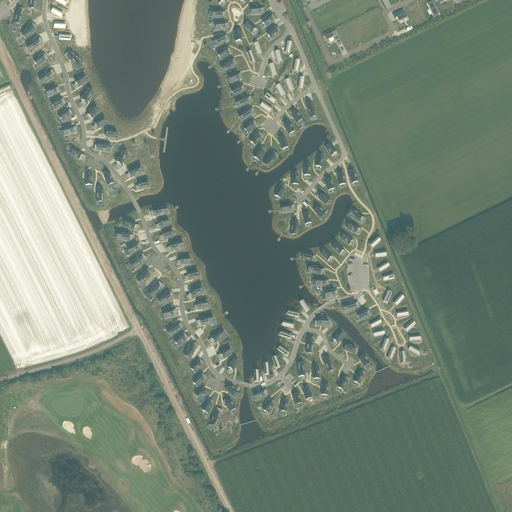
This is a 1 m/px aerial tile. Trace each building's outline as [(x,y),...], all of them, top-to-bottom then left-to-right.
[(433,2),(428,5),(429,6),(429,8),(430,8),(434,17),(437,16),(439,15),(433,2)] [(14,24),(15,24),(20,25),(21,22),(23,13),(24,9),(18,8),(17,12),(16,14),(16,15),(16,16),(15,21),(14,24)] [(53,9),(51,13),(59,17),(61,18),(60,17),(60,15),(61,14),(63,15),(63,14),(61,14),(53,9)] [(404,10),(393,16),(395,19),(397,18),(399,22),(407,18),(404,10)] [(267,19),(262,23),(266,27),(273,22),(273,21),(276,19),(272,15),(270,17),(269,17),(267,18),(267,19)] [(366,22),(358,25),(360,29),(362,33),(365,32),(366,32),(367,34),(371,33),(366,22)] [(248,23),(244,27),(252,34),(252,33),(254,36),(258,31),(256,29),(254,27),(248,23)] [(22,36),(26,40),(27,40),(28,38),(35,31),(33,29),(36,27),(32,24),(30,27),(28,29),(24,34),(22,36)] [(272,31),(267,35),(271,40),(278,34),(277,33),(280,31),(278,28),(277,27),(275,29),(272,31)] [(351,27),(344,30),(346,34),(349,33),(353,42),(357,40),(351,27)] [(331,34),(325,37),(327,41),(328,40),(330,44),(335,41),(335,42),(339,40),(335,32),(331,34)] [(220,38),(215,40),(215,41),(217,46),(226,42),(229,41),(227,35),(224,37),(224,36),(221,38),(220,38)] [(27,47),(27,48),(30,52),(32,51),(40,45),(40,44),(42,42),(40,39),(37,41),(37,40),(35,42),(34,42),(29,46),(27,47)] [(223,52),(218,55),(221,60),(229,55),(232,53),(229,48),(226,50),(224,51),(223,51),(223,52)] [(69,51),(65,55),(68,58),(70,61),(71,61),(76,66),(77,67),(81,62),(72,54),(69,51)] [(39,59),(34,62),(38,67),(46,62),(45,60),(47,58),(45,55),(42,57),(40,58),(39,59)] [(221,68),(224,73),(226,71),(234,66),(233,65),(236,63),(234,59),(231,61),(229,63),(228,63),(223,66),(221,68)] [(39,80),(42,85),(43,85),(45,83),(53,77),(52,76),(54,74),(52,71),(49,73),(49,72),(47,74),(46,74),(41,78),(39,80)] [(234,76),(228,78),(230,84),(239,80),(242,79),(240,74),(237,75),(234,76)] [(76,84),(73,86),(75,90),(78,88),(80,87),(81,86),(86,83),(83,77),(75,83),(76,84)] [(289,80),(285,81),(289,92),(290,92),(289,90),(290,89),(292,89),(293,91),(293,90),(292,89),(289,80)] [(279,85),(276,87),(281,97),(282,97),(281,95),(282,95),(284,94),(284,95),(285,95),(284,94),(279,85)] [(238,88),(231,91),(233,97),(242,93),(242,91),(245,90),(243,86),(240,87),(238,88)] [(52,90),(46,92),(48,98),(57,95),(56,93),(60,92),(58,88),(55,89),(52,90)] [(82,102),(80,104),(83,107),(85,104),(86,104),(87,102),(88,102),(88,101),(92,97),(93,95),(93,94),(89,91),(88,91),(87,93),(81,101),(82,102)] [(267,94),(265,97),(272,103),(274,104),(272,103),(273,101),(274,100),(276,101),(275,100),(267,94)] [(235,102),(235,103),(237,108),(238,108),(240,107),(249,104),(248,102),(252,101),(250,97),(247,98),(245,99),(238,101),(235,102)] [(58,102),(51,105),(54,111),(63,106),(62,105),(65,103),(63,100),(60,101),(58,102)] [(307,103),(305,103),(307,106),(306,106),(307,109),(307,110),(309,116),(310,118),(316,117),(316,116),(315,114),(312,105),(311,101),(307,103)] [(262,103),(260,106),(268,112),(269,113),(270,113),(268,112),(269,110),(270,109),(271,110),(272,110),(262,103)] [(87,115),(86,117),(88,119),(89,117),(91,119),(93,117),(94,117),(94,116),(98,112),(93,108),(87,115)] [(238,116),(241,121),(244,120),(252,116),(255,114),(252,109),(249,110),(246,112),(241,115),(238,116)] [(64,114),(59,118),(63,123),(70,117),(69,116),(72,114),(69,110),(67,112),(65,113),(64,114)] [(293,110),(290,112),(291,115),(293,118),(297,123),(301,121),(302,120),(296,112),(295,113),(293,110)] [(95,126),(92,128),(94,131),(97,130),(100,128),(101,128),(106,125),(103,120),(94,125),(95,126)] [(249,125),(244,129),(247,133),(247,134),(255,128),(258,125),(254,121),(251,123),(249,125)] [(287,121),(282,123),(284,126),(286,129),(289,135),(294,132),(289,123),(289,124),(287,121)] [(69,129),(63,131),(64,136),(65,137),(74,134),(77,133),(76,128),(72,128),(70,129),(69,129)] [(254,137),(250,142),(255,146),(261,138),(263,136),(258,132),(256,135),(254,137)] [(282,136),(278,138),(279,141),(280,144),(282,150),(288,148),(284,139),(283,139),(282,136)] [(95,146),(94,150),(97,151),(100,151),(107,152),(109,153),(110,152),(110,147),(108,146),(98,145),(98,146),(95,146)] [(330,145),(325,149),(331,156),(333,155),(335,158),(338,155),(336,153),(334,150),(334,149),(330,145)] [(257,152),(253,157),(258,161),(264,153),(263,152),(265,150),(261,147),(259,150),(257,152)] [(74,150),(71,155),(79,160),(80,159),(83,161),(85,157),(82,155),(80,154),(74,150)] [(117,163),(115,166),(119,169),(121,166),(122,164),(123,163),(126,158),(128,156),(128,155),(123,152),(122,152),(121,154),(116,163),(117,163)] [(264,164),(264,165),(268,168),(269,168),(270,166),(276,158),(278,155),(273,152),(271,155),(271,154),(269,157),(265,162),(264,164)] [(317,161),(315,167),(321,168),(323,159),(322,158),(323,155),(318,154),(318,157),(317,157),(317,160),(317,161)] [(129,175),(126,176),(127,179),(127,180),(130,178),(130,179),(133,177),(139,175),(141,173),(142,173),(141,173),(139,168),(136,169),(128,173),(129,175)] [(353,170),(348,172),(349,175),(350,177),(350,178),(352,184),(358,182),(355,173),(354,173),(353,170)] [(107,172),(103,174),(104,177),(105,180),(108,186),(113,184),(110,175),(108,175),(107,172)] [(343,172),(337,173),(338,176),(337,176),(338,179),(338,180),(339,186),(345,185),(344,175),(343,175),(343,172)] [(328,177),(324,179),(325,182),(326,185),(326,186),(328,191),(334,189),(331,180),(329,181),(328,177)] [(138,186),(135,187),(136,191),(140,190),(143,190),(149,188),(147,182),(138,185),(138,186)] [(277,192),(274,196),(277,197),(280,199),(285,191),(283,190),(285,187),(281,185),(279,188),(278,191),(277,191),(277,192)] [(319,193),(316,197),(318,199),(320,201),(321,201),(326,205),(330,201),(322,194),(321,196),(319,193)] [(286,207),(281,207),(282,213),(292,212),(291,210),(295,210),(294,205),(291,206),(288,206),(287,206),(286,207)] [(319,207),(314,211),(316,213),(316,214),(320,219),(325,215),(319,207)] [(153,211),(150,212),(150,213),(150,214),(151,218),(155,217),(157,216),(158,216),(164,215),(167,215),(167,214),(166,209),(166,208),(165,209),(163,209),(153,211)] [(349,215),(351,217),(359,222),(362,224),(365,219),(362,217),(360,216),(360,215),(359,215),(355,212),(352,210),(349,215)] [(308,214),(303,215),(303,218),(304,219),(305,225),(311,223),(308,214)] [(158,225),(155,226),(157,230),(160,229),(162,228),(163,228),(169,226),(167,220),(158,223),(158,225)] [(126,222),(124,227),(133,231),(136,232),(139,226),(135,225),(133,224),(132,224),(126,222)] [(350,224),(347,229),(355,234),(356,234),(359,235),(361,230),(358,228),(355,226),(354,226),(350,224)] [(163,236),(159,237),(161,241),(164,240),(166,239),(167,239),(173,237),(171,231),(162,234),(163,236)] [(345,235),(341,240),(349,245),(350,244),(353,246),(355,242),(352,240),(353,240),(350,239),(349,238),(345,235)] [(370,245),(369,246),(371,245),(372,246),(373,247),(372,249),(380,241),(378,238),(370,245)] [(170,247),(167,248),(168,252),(171,252),(174,251),(175,251),(181,249),(183,248),(182,243),(182,242),(181,243),(179,243),(170,246),(170,247)] [(128,250),(127,250),(130,255),(138,251),(138,250),(141,248),(139,244),(136,246),(134,247),(133,247),(128,250)] [(337,244),(332,248),(339,255),(340,254),(343,256),(346,253),(344,251),(344,250),(342,249),(341,248),(337,244)] [(325,250),(321,255),(327,261),(329,260),(331,262),(334,259),(332,257),(330,255),(329,255),(329,254),(325,250)] [(304,254),(302,260),(312,262),(315,263),(316,257),(313,256),(310,255),(309,255),(308,255),(304,254)] [(130,265),(134,270),(136,268),(143,262),(146,259),(142,255),(140,257),(139,257),(138,259),(137,259),(132,263),(130,265)] [(379,268),(377,269),(377,270),(379,269),(380,270),(381,272),(379,272),(379,273),(381,272),(389,267),(387,263),(379,268)] [(308,273),(311,273),(320,275),(321,274),(324,274),(325,270),(321,269),(317,268),(316,268),(312,267),(310,267),(309,267),(308,273)] [(137,281),(137,282),(141,286),(142,286),(142,285),(143,284),(150,277),(149,276),(151,273),(148,270),(145,273),(143,275),(139,280),(137,281)] [(188,276),(184,277),(186,281),(189,281),(191,280),(192,280),(198,278),(196,272),(187,275),(188,276)] [(148,294),(152,298),(154,296),(161,289),(160,289),(163,286),(159,282),(156,285),(154,287),(154,288),(151,291),(150,292),(148,294)] [(190,295),(187,297),(189,301),(192,299),(194,298),(195,297),(200,295),(202,293),(203,293),(202,293),(200,288),(199,288),(197,289),(189,294),(190,295)] [(328,292),(324,293),(325,298),(326,299),(335,297),(338,296),(337,291),(334,291),(329,292),(328,292)] [(387,294),(383,303),(387,304),(390,295),(391,294),(390,295),(388,295),(387,294),(388,292),(387,292),(387,294)] [(158,301),(157,301),(158,302),(161,306),(163,305),(171,300),(170,298),(173,296),(171,293),(168,295),(168,294),(166,296),(165,296),(160,300),(158,301)] [(394,303),(393,304),(395,303),(396,304),(397,305),(396,307),(397,306),(404,299),(401,296),(394,303)] [(301,304),(300,305),(303,309),(304,310),(306,313),(309,310),(307,307),(304,302),(303,303),(301,304)] [(343,307),(344,313),(345,313),(347,312),(357,309),(356,309),(360,308),(358,303),(355,304),(355,303),(352,304),(351,304),(346,306),(343,307)] [(169,312),(163,314),(164,320),(173,317),(177,316),(175,311),(172,311),(170,312),(169,312)] [(362,314),(357,316),(358,318),(359,321),(368,318),(367,316),(371,315),(369,311),(366,312),(363,313),(362,314)] [(200,321),(196,322),(198,327),(201,326),(201,327),(204,326),(205,326),(210,324),(213,323),(212,318),(211,317),(209,318),(200,321)] [(371,324),(369,325),(371,325),(372,326),(373,327),(371,328),(371,329),(373,328),(381,323),(379,320),(371,324)] [(411,323),(404,330),(406,333),(414,326),(415,325),(413,326),(412,325),(411,324),(412,322),(411,323)] [(167,332),(166,332),(167,332),(169,337),(170,337),(172,336),(180,331),(179,329),(182,328),(180,324),(177,326),(175,327),(174,327),(169,331),(167,332)] [(211,339),(208,341),(212,346),(214,344),(217,343),(217,342),(220,340),(222,338),(224,337),(225,337),(225,336),(221,332),(219,333),(211,339)] [(334,341),(331,343),(334,346),(335,346),(337,344),(339,342),(344,337),(339,333),(333,340),(334,341)] [(179,338),(174,343),(178,347),(185,341),(188,338),(184,334),(181,336),(180,337),(179,338)] [(184,356),(184,357),(189,359),(189,360),(189,359),(191,357),(196,349),(194,348),(196,345),(192,343),(190,346),(189,348),(188,349),(185,354),(184,356)] [(346,345),(344,350),(346,351),(347,352),(353,354),(355,348),(346,345)] [(410,347),(408,350),(416,355),(418,356),(417,355),(417,353),(418,352),(420,353),(420,352),(418,351),(410,347)] [(279,351),(283,354),(284,355),(287,357),(289,354),(284,350),(281,348),(279,351)] [(388,357),(387,358),(388,359),(388,357),(390,358),(391,358),(391,360),(392,358),(395,349),(391,348),(388,357)] [(220,355),(217,356),(220,361),(223,360),(226,358),(231,355),(228,349),(220,354),(220,355)] [(361,357),(359,359),(360,361),(361,362),(364,367),(369,364),(364,356),(363,354),(360,356),(361,357)] [(326,356),(322,358),(323,361),(324,363),(324,364),(324,365),(327,370),(328,372),(328,373),(333,370),(332,368),(329,359),(327,359),(326,356)] [(195,365),(191,369),(195,373),(202,367),(200,365),(203,363),(200,360),(197,362),(195,365)] [(229,369),(227,372),(231,374),(233,371),(233,372),(234,369),(235,369),(235,368),(238,364),(233,360),(228,368),(229,369)] [(357,377),(354,382),(359,385),(364,377),(362,376),(364,373),(360,371),(359,374),(358,374),(357,376),(357,377)] [(197,379),(193,383),(194,385),(197,387),(204,381),(203,380),(206,377),(203,374),(200,377),(200,376),(197,379)] [(340,383),(337,388),(343,391),(347,382),(349,379),(344,377),(342,380),(341,382),(340,383)] [(230,386),(226,390),(228,392),(229,393),(233,397),(236,393),(237,392),(230,386)] [(308,386),(302,388),(303,391),(304,394),(304,395),(306,400),(308,400),(312,399),(309,389),(308,386)] [(200,393),(196,395),(199,400),(202,398),(207,395),(204,390),(201,392),(200,392),(200,393)] [(259,393),(253,395),(256,401),(265,397),(268,396),(266,391),(262,392),(260,393),(259,393)] [(298,395),(292,396),(293,399),(293,400),(294,400),(295,406),(300,404),(301,404),(298,395)] [(227,399),(223,402),(225,404),(226,406),(227,407),(230,412),(235,409),(230,401),(229,402),(227,399)] [(205,406),(202,411),(207,414),(210,410),(212,406),(211,405),(213,402),(209,400),(207,403),(207,402),(205,406)] [(266,406),(263,411),(268,414),(274,406),(272,405),(274,403),(271,400),(269,403),(267,405),(266,406)] [(210,425),(211,425),(216,427),(217,425),(220,416),(222,411),(217,409),(215,414),(214,414),(214,416),(213,416),(213,417),(211,423),(210,425)]
